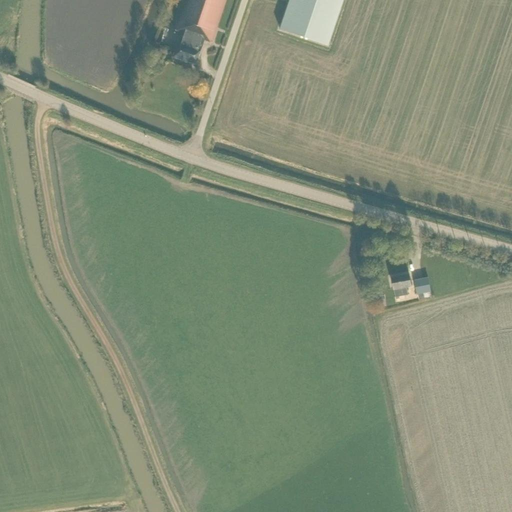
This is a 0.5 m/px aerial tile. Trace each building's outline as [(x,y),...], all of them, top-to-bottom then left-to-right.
[(211,43),(225,0),(183,0),(173,30),(178,31),(177,35),(180,36),(177,43),(177,42),(172,57),(181,60),(181,61),(186,63),(186,62),(195,65),(200,50),(203,40),(211,43)] [(327,45),(341,0),(288,0),(279,29),(327,45)] [(394,289),(411,286),(409,275),(392,278),(394,289)] [(417,295),(431,292),(428,278),(414,281),(417,295)] [(376,294),(377,301),(386,300),(384,292),(376,294)]
